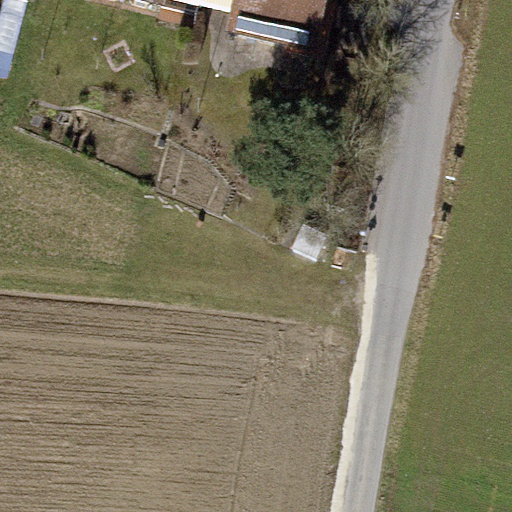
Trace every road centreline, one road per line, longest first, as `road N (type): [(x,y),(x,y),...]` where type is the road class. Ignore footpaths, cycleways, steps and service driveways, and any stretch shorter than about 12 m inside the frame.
road 1 (unclassified): [(388,511),(468,0)]
road 2 (track): [(0,268),(418,301)]
